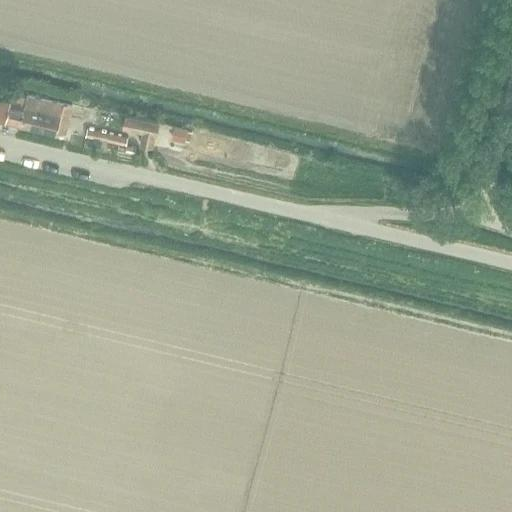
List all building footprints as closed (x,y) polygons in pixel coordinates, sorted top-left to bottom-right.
[(4,123),(20,127),(55,135),(56,131),(64,134),(72,103),(26,93),(23,104),(10,101),(4,123)] [(142,132),(139,144),(152,147),(157,122),(126,115),(123,128),(142,132)] [(172,124),(170,132),(178,134),(180,126),(172,124)] [(86,137),(102,141),(126,145),(127,143),(128,136),(88,128),(86,137)] [(126,145),(124,156),(133,158),(136,145),(127,143),(126,145)]
